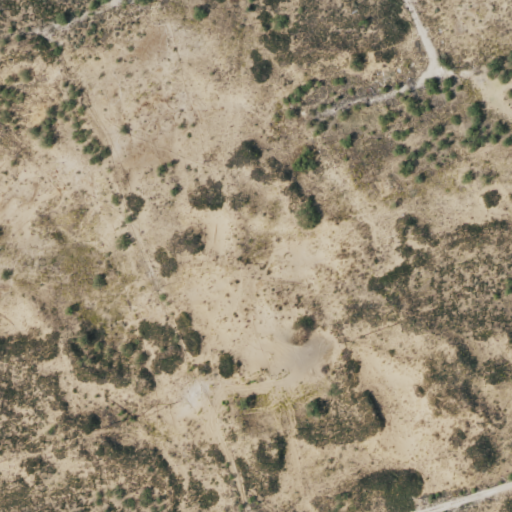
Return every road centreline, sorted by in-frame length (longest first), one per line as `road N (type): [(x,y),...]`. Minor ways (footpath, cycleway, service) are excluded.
road 1 (track): [(229,511),(209,419),(94,197),(49,57)]
road 2 (track): [(0,65),(224,0)]
